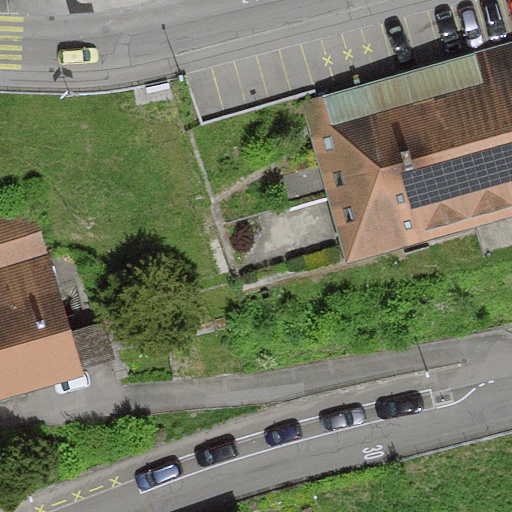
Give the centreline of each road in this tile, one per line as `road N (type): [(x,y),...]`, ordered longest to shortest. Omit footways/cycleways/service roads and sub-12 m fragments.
road 1 (residential): [(511,391),(288,444),(91,511)]
road 2 (tertiary): [(0,42),(130,38),(277,0)]
